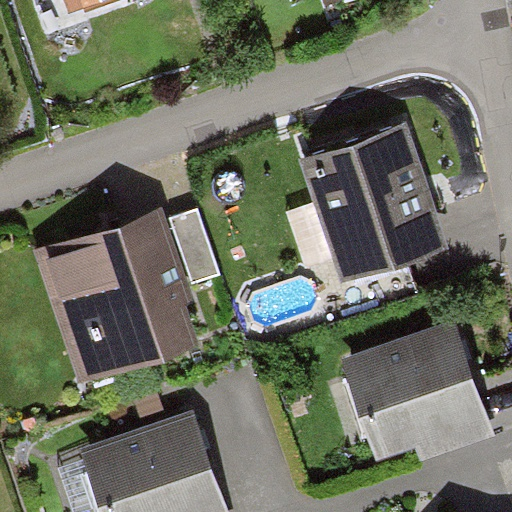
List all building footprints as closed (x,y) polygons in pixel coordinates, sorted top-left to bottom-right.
[(407,110),(300,149),(343,271),(451,233),(407,110)] [(163,197),(36,243),(81,365),(193,324),(181,291),(196,286),(192,275),(169,211),(163,197)] [(198,201),(169,211),(192,275),(222,265),(198,201)] [(458,310),(344,349),(353,373),(346,375),(364,427),(372,425),(380,449),(414,438),(420,454),(498,427),(458,310)] [(232,511),(194,401),(84,439),(92,464),(86,466),(101,511),(232,511)]
